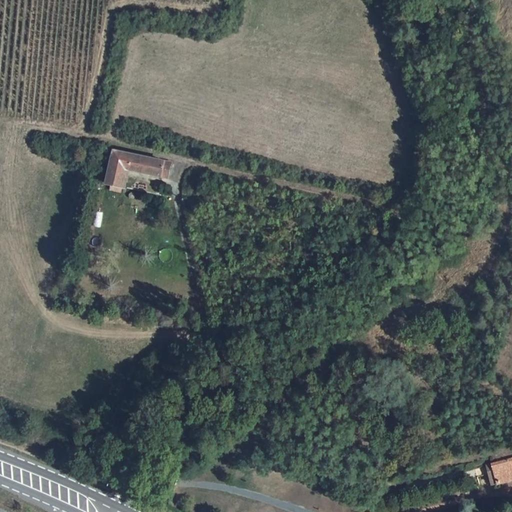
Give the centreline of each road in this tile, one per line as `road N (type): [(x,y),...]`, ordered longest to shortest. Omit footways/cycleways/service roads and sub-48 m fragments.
road 1 (residential): [(422,211),(377,263),(212,355),(174,386),(137,440),(123,493)]
road 2 (track): [(408,231),(396,206),(186,163)]
road 3 (track): [(422,211),(438,174),(434,119),(391,0)]
road 4 (unclassified): [(302,511),(210,484),(166,482),(123,493)]
